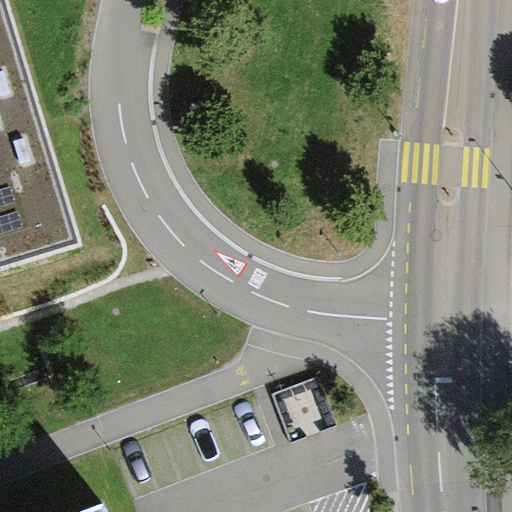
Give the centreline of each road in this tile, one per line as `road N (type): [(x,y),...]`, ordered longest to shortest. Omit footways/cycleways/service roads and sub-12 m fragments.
road 1 (residential): [(436,323),(276,302),(235,283),(179,240),(141,184),(121,118),(126,0)]
road 2 (tertiary): [(436,323),(465,0)]
road 3 (tertiary): [(444,511),(436,323)]
